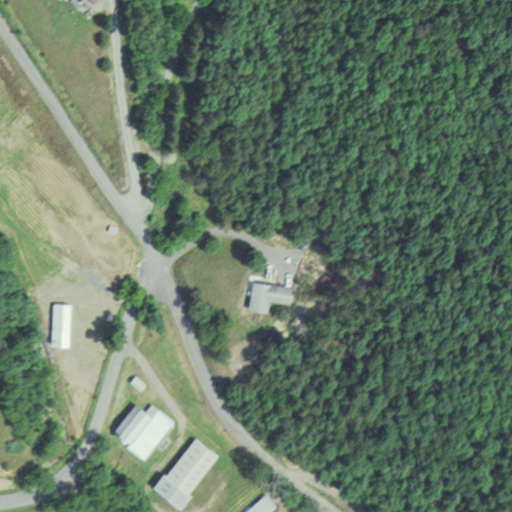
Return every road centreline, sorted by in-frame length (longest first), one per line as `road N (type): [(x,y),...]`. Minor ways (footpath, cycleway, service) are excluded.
road 1 (tertiary): [(328,511),(218,406),(158,259)]
road 2 (tertiary): [(158,259),(126,324),(90,444),(68,478),(0,501)]
road 3 (tertiary): [(158,259),(0,26)]
